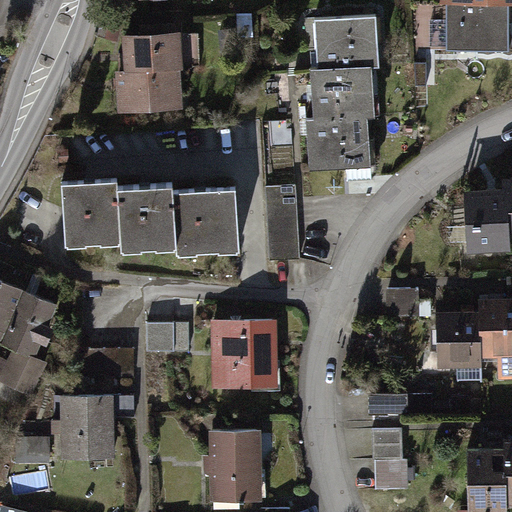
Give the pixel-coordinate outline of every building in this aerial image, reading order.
[(511,0),(440,0),(440,8),(511,7),(511,0)] [(508,10),(447,10),(446,53),(508,53),(508,10)] [(315,69),(308,70),(312,122),(303,123),(307,168),(365,163),(361,117),(370,116),(366,71),(378,70),(373,14),(311,19),(315,69)] [(175,32),(120,35),(122,72),(114,73),(116,113),(179,110),(175,32)] [(500,191),(461,195),(468,255),(507,251),(507,244),(511,243),(511,178),(498,180),(500,191)] [(110,180),(56,183),(60,247),(110,244),(110,252),(168,248),(169,254),(230,251),(226,187),(169,191),(168,183),(110,187),(110,180)] [(298,187),(267,188),(271,263),(302,262),(298,187)] [(0,335),(20,292),(0,283),(0,335)] [(420,288),(387,290),(388,319),(421,317),(420,288)] [(56,308),(24,295),(1,348),(12,352),(0,378),(0,381),(36,397),(50,364),(35,358),(56,308)] [(472,309),(434,311),(439,369),(479,366),(478,358),(496,357),(498,383),(511,381),(511,297),(471,301),(472,309)] [(275,319),(212,321),(214,388),(277,385),(275,319)] [(151,354),(194,352),(193,322),(150,324),(151,354)] [(134,346),(77,349),(79,381),(135,378),(134,346)] [(434,394),(371,395),(371,416),(434,415),(434,394)] [(113,396),(59,399),(62,462),(116,460),(113,396)] [(259,429),(207,430),(209,505),(261,503),(259,429)] [(402,432),(374,433),(376,491),(409,489),(408,460),(403,460),(402,432)] [(52,438),(16,439),(17,462),(53,460),(52,438)] [(501,446),(461,448),(464,511),(506,511),(506,507),(511,506),(511,439),(501,440),(501,446)]
